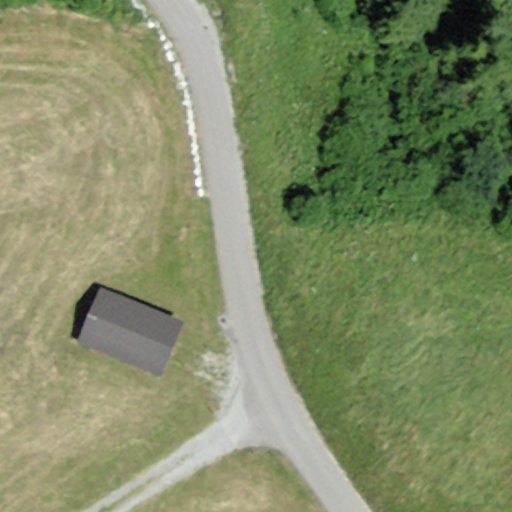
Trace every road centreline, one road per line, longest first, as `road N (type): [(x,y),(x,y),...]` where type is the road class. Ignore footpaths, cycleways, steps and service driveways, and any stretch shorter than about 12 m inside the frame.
road 1 (unclassified): [(357,511),(265,378),(241,298),(209,67),(172,0)]
road 2 (track): [(325,465),(258,440),(215,448),(119,511)]
